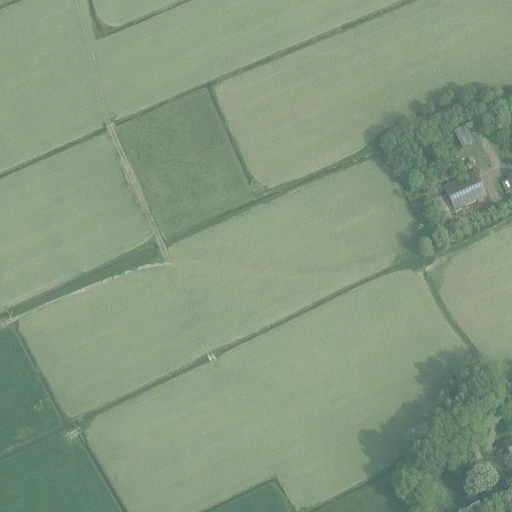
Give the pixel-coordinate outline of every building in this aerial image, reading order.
[(474,143),(466,126),(454,132),(463,149),(474,143)] [(455,169),(451,159),(445,162),(450,172),(455,169)] [(454,212),(487,196),(475,172),(443,187),(446,192),(441,195),(441,196),(432,200),(445,227),(459,221),(454,212)] [(509,179),(501,182),(506,194),(511,191),(511,175),(508,177),(509,179)] [(511,459),(511,439),(503,444),(511,459)]
